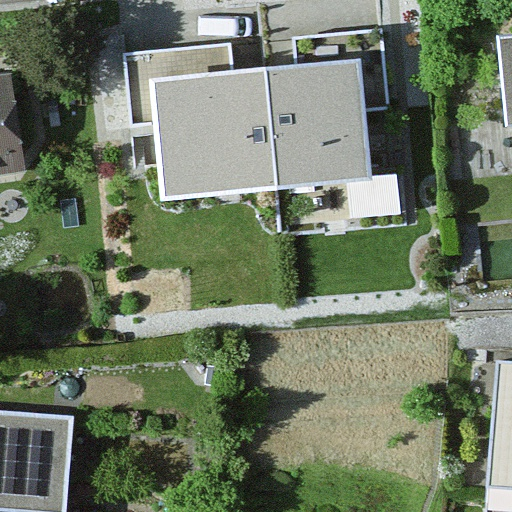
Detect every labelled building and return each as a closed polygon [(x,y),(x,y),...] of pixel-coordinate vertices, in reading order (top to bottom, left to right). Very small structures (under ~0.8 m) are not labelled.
[(500,168),(511,167),(511,8),(490,10),(500,168)] [(238,74),(295,68),(291,35),(235,41),(238,74)] [(0,63),(0,170),(20,169),(12,62),(0,63)] [(354,86),(159,103),(169,207),(363,189),(354,86)] [(511,511),(511,355),(496,354),(483,511),(511,511)] [(0,511),(66,511),(72,403),(0,399),(0,511)]
